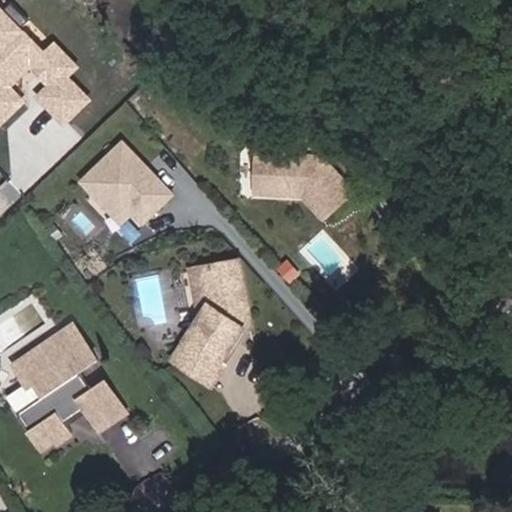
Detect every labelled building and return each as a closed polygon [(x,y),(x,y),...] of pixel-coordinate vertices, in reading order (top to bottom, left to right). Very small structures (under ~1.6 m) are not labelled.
[(43,55),(17,28),(28,18),(10,0),(0,9),(0,117),(19,100),(4,85),(32,58),(39,64),(34,68),(44,79),(49,75),(55,81),(40,96),(63,120),(85,99),(62,75),(73,65),(53,45),(43,55)] [(171,193),(121,141),(79,181),(119,222),(131,211),(141,222),(171,193)] [(314,153),(249,149),(246,189),(295,192),(315,215),(346,189),(314,153)] [(233,252),(196,260),(205,297),(196,312),(173,355),(213,378),(226,355),(222,353),(241,317),(237,315),(245,302),(233,252)] [(196,260),(185,262),(196,312),(205,297),(196,260)] [(71,328),(14,373),(30,394),(36,389),(46,401),(22,422),(48,454),(61,444),(64,447),(77,436),(69,426),(86,412),(103,433),(130,411),(105,380),(93,390),(81,375),(98,362),(71,328)]
